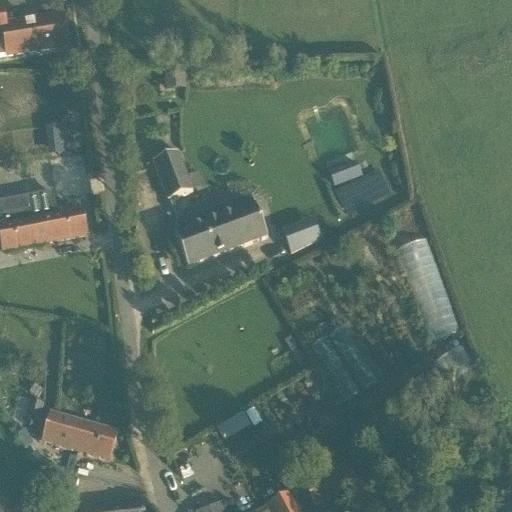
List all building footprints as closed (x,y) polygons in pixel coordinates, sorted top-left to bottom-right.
[(64,30),(62,17),(5,27),(2,9),(0,8),(0,57),(7,57),(67,47),(65,34),(67,33),(67,30),(64,30)] [(183,76),(165,77),(166,93),(184,91),(183,76)] [(64,126),(45,127),(47,154),(66,153),(64,126)] [(153,163),(168,202),(192,193),(177,153),(153,163)] [(376,168),(334,190),(345,210),(387,188),(376,168)] [(0,203),(0,232),(4,253),(86,237),(81,210),(56,215),(52,194),(0,203)] [(238,212),(234,203),(175,225),(179,234),(175,236),(187,269),(267,239),(255,206),(238,212)] [(398,248),(429,343),(459,334),(428,239),(398,248)] [(444,383),(470,371),(460,350),(434,362),(444,383)] [(281,394),(213,423),(220,439),(288,411),(281,394)] [(43,406),(17,397),(14,407),(17,409),(14,418),(18,419),(17,423),(35,429),(43,406)] [(109,463),(117,434),(51,415),(44,439),(40,438),(39,443),(109,463)] [(46,489),(46,490),(74,496),(77,481),(49,475),(49,476),(36,473),(43,488),(46,489)] [(315,509),(342,496),(331,474),(304,487),(315,509)] [(484,511),(511,511),(511,492),(483,510),(484,511)] [(300,511),(291,495),(259,511),(300,511)] [(71,511),(143,511),(142,503),(71,511)]
